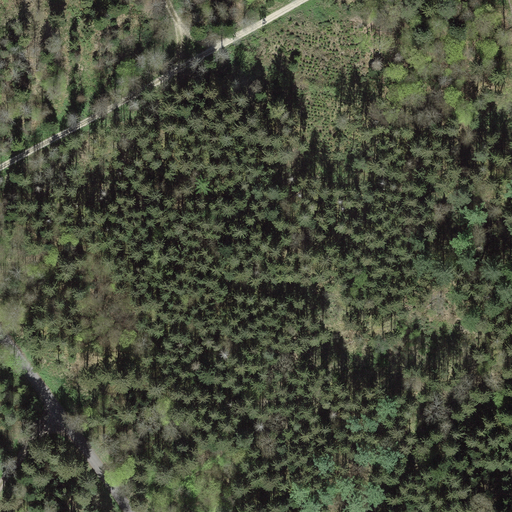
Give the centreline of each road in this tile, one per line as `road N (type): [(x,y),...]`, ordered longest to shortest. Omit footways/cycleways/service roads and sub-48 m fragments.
road 1 (track): [(0,167),(302,0)]
road 2 (residential): [(0,337),(125,511)]
road 3 (track): [(364,511),(511,375)]
